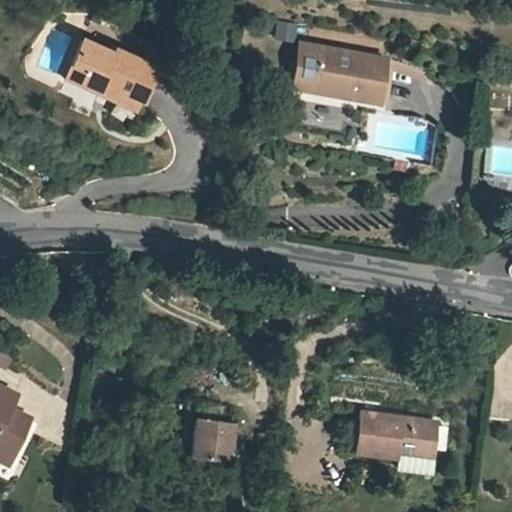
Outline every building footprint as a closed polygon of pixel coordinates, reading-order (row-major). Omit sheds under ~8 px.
[(293,41),(296,25),(277,22),(275,38),(293,41)] [(80,86),(96,91),(99,81),(130,92),(131,87),(143,91),(154,61),(111,47),(110,50),(78,38),(68,64),(85,70),(80,86)] [(302,77),(320,81),(319,90),(367,100),(375,54),(308,41),(302,77)] [(62,80),(80,86),(85,70),(68,64),(62,80)] [(138,106),(143,91),(131,87),(130,92),(99,81),(96,91),(138,106)] [(486,105),(505,108),(508,93),(489,89),(486,105)] [(0,350),(0,365),(6,368),(12,356),(0,350)] [(0,465),(6,468),(24,432),(5,423),(15,405),(0,398),(0,465)] [(178,443),(187,444),(185,463),(223,468),(228,431),(218,429),(221,413),(184,408),(178,443)] [(429,424),(356,415),(350,457),(389,462),(391,472),(423,475),(429,424)]
